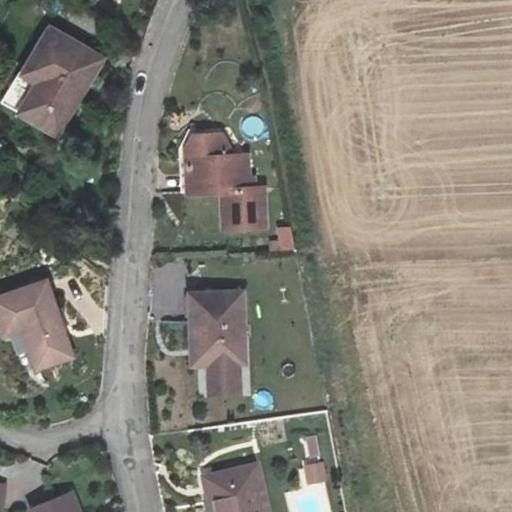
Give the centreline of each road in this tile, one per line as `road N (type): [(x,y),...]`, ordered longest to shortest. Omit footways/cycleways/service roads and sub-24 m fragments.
road 1 (residential): [(131,415),(147,137),(166,53),(189,0)]
road 2 (residential): [(0,435),(48,440),(131,415)]
